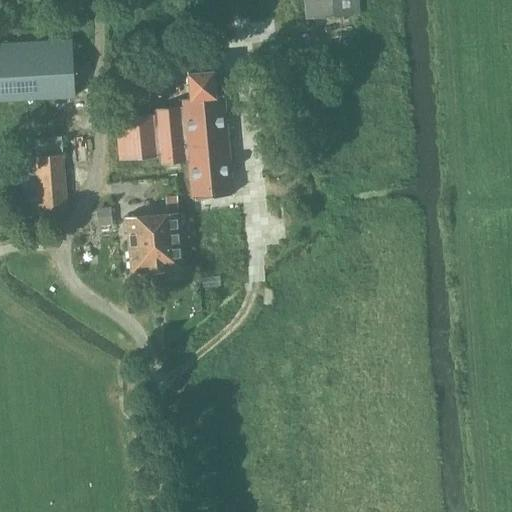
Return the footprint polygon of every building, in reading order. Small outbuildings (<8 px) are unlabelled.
[(305,0),(307,19),(354,16),(352,0),(305,0)] [(0,99),(76,95),(73,46),(0,49),(0,99)] [(216,96),(214,70),(190,73),(192,98),(184,99),(184,106),(158,108),(159,114),(136,115),(135,115),(114,117),(119,160),(160,156),(160,163),(188,160),(192,197),(234,193),(225,95),(216,96)] [(25,217),(68,214),(65,155),(64,154),(61,137),(36,138),(37,156),(19,158),(25,217)] [(112,208),(98,209),(99,228),(114,227),(112,208)] [(184,270),(179,213),(127,218),(132,274),(184,270)] [(115,235),(79,238),(83,279),(118,275),(119,275),(115,235)]
